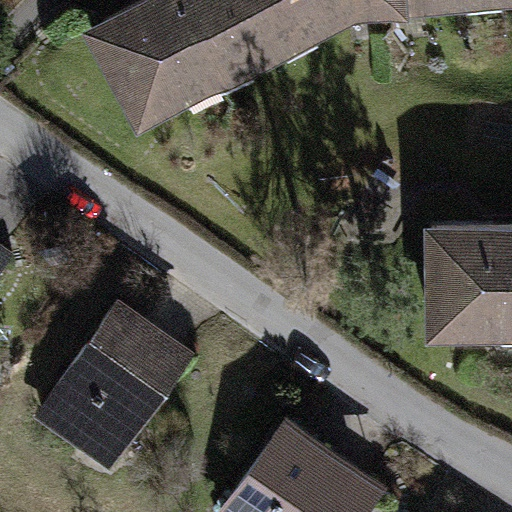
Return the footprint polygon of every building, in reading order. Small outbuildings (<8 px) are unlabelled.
[(146,116),(365,0),(136,0),(95,22),(146,116)] [(444,326),(511,324),(511,212),(442,213),(444,326)] [(0,278),(22,249),(0,232),(0,278)] [(205,346),(137,296),(54,408),(122,458),(205,346)] [(370,511),(392,477),(296,417),(236,511),(370,511)]
